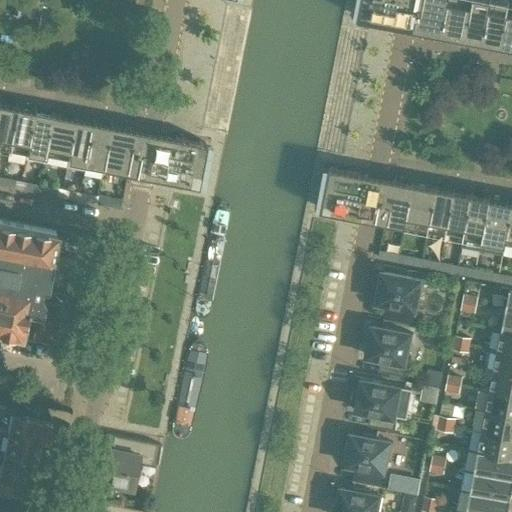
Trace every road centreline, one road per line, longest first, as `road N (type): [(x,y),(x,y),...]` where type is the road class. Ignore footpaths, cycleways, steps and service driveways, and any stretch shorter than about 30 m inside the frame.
road 1 (residential): [(315,511),(412,0)]
road 2 (residential): [(75,511),(132,227)]
road 3 (residential): [(132,227),(173,0)]
road 4 (residential): [(132,227),(0,201)]
